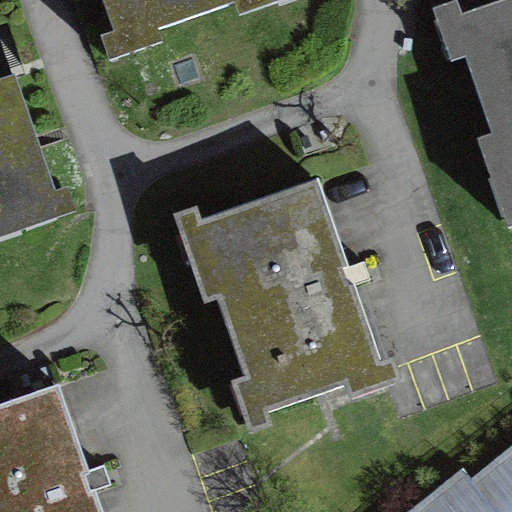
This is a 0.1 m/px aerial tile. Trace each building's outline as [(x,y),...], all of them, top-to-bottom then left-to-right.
[(104,0),(118,41),(238,0),(104,0)] [(511,0),(507,0),(452,19),(511,190),(511,0)] [(14,79),(0,83),(0,221),(56,202),(14,79)] [(317,182),(193,224),(259,414),(383,372),(317,182)] [(101,511),(58,387),(0,406),(0,511),(101,511)] [(511,511),(511,449),(474,480),(497,511),(511,511)] [(409,511),(496,511),(497,511),(474,480),(463,470),(409,511)]
